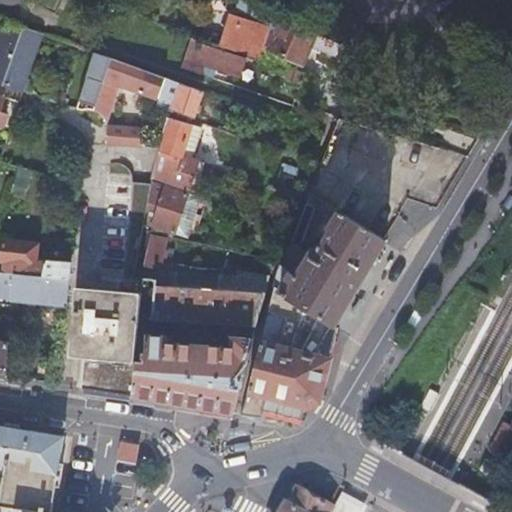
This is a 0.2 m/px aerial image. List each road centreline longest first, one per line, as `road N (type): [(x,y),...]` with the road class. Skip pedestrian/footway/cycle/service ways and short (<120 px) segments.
road 1 (residential): [(319,441),(511,123)]
road 2 (residential): [(0,396),(153,428),(206,477)]
road 3 (residential): [(319,441),(446,511)]
